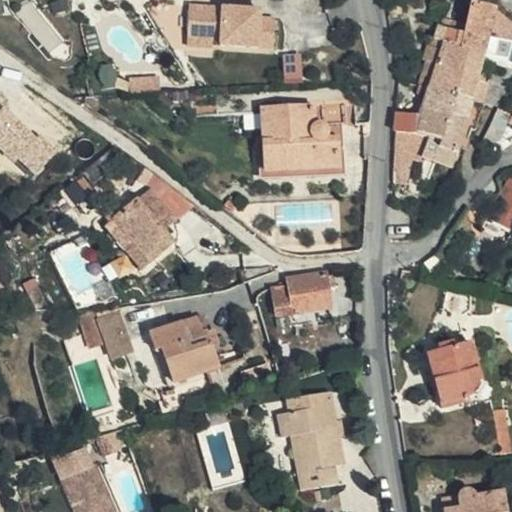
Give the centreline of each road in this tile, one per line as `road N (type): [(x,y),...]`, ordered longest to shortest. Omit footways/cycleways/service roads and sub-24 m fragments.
road 1 (residential): [(0,51),(269,250),(295,263),(376,256)]
road 2 (residential): [(371,0),(380,43),(376,256)]
road 3 (residential): [(376,256),(378,348),(400,511)]
road 4 (residential): [(376,256),(411,255),(433,241),(482,177),(511,157)]
